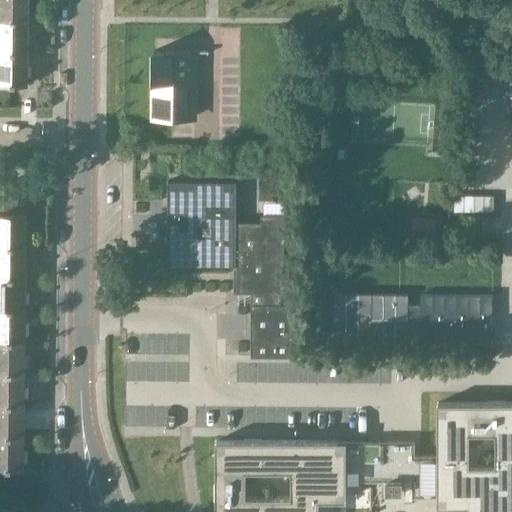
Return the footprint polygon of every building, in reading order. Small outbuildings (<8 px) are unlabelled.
[(27,0),(0,0),(0,19),(27,19),(27,0)] [(0,50),(27,51),(27,19),(0,19),(0,50)] [(0,50),(0,83),(27,83),(27,51),(0,50)] [(192,50),(152,50),(151,116),(191,117),(192,50)] [(326,65),(339,65),(339,55),(325,55),(326,65)] [(511,71),(500,75),(511,118),(511,71)] [(294,356),(295,303),(280,303),(280,292),(283,292),(283,215),(261,215),(261,222),(235,221),(235,181),(167,180),(167,265),(234,265),(234,292),(250,292),(250,356),(294,356)] [(470,199),(470,214),(488,214),(489,199),(470,199)] [(0,245),(25,246),(25,214),(0,213),(0,245)] [(25,246),(0,245),(0,277),(24,278),(25,246)] [(24,278),(0,277),(0,309),(24,309),(24,278)] [(408,306),(408,294),(336,293),(335,341),(407,342),(407,318),(408,306)] [(491,343),(492,295),(420,294),(420,306),(408,306),(407,318),(419,318),(419,342),(491,343)] [(24,309),(0,309),(0,340),(24,341),(24,309)] [(24,341),(0,340),(0,372),(23,372),(24,341)] [(23,372),(0,372),(0,403),(23,404),(23,372)] [(379,440),(215,440),(214,511),(318,511),(318,499),(345,499),(345,485),(362,485),(362,481),(384,481),(384,493),(403,493),(403,480),(412,480),(412,497),(436,497),(436,505),(465,505),(465,511),(511,511),(511,401),(436,402),(436,455),(414,455),(414,440),(379,440)] [(23,404),(0,403),(0,435),(23,436),(23,404)] [(23,436),(0,435),(0,467),(22,468),(23,436)]
